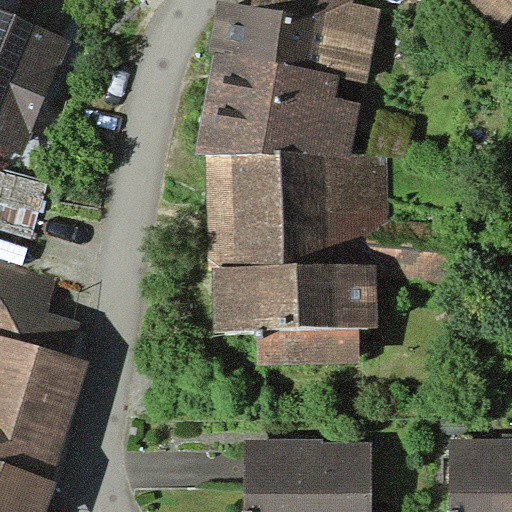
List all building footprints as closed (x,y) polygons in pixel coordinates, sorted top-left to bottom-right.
[(220,2),(210,52),(214,53),(339,77),(366,82),(380,10),(351,4),(351,0),(252,0),(251,8),(220,2)] [(511,0),(469,0),(496,26),(511,8),(511,0)] [(90,50),(0,13),(0,153),(40,169),(90,50)] [(214,53),(194,153),(206,154),(356,154),(368,103),(338,99),(339,77),(214,53)] [(213,264),(377,264),(377,278),(457,276),(456,221),(390,223),(390,153),(356,154),(206,154),(207,264),(213,264)] [(377,278),(377,264),(213,264),(215,330),(256,329),(257,363),(361,360),(360,325),(379,325),(377,278)] [(83,298),(0,272),(0,511),(62,511),(79,466),(98,366),(76,358),(83,298)] [(381,511),(381,445),(243,445),(243,511),(381,511)] [(511,511),(511,445),(446,446),(446,511),(511,511)]
